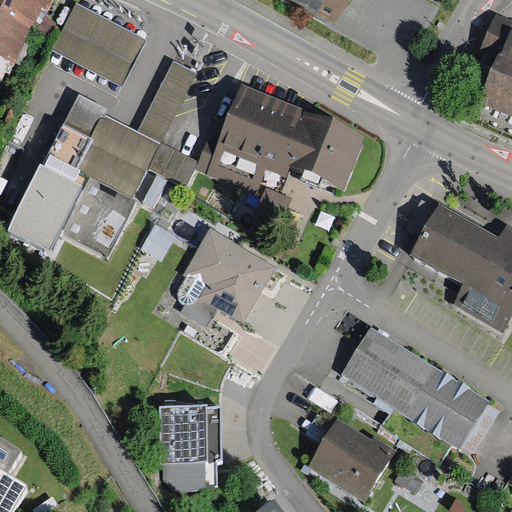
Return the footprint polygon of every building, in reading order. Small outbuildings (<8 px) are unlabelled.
[(0,0),(0,56),(15,64),(33,22),(35,24),(42,9),(49,12),(54,0),(0,0)] [(121,86),(146,39),(76,3),(53,50),(121,86)] [(478,101),(511,115),(511,20),(497,14),(478,59),(493,65),(478,101)] [(60,233),(106,256),(136,202),(133,198),(148,168),(184,186),(197,161),(162,144),(199,72),(173,59),(137,131),(104,114),(106,109),(80,96),(44,167),(41,166),(8,232),(50,253),(60,233)] [(321,177),(345,187),(367,134),(241,83),(216,143),(207,139),(194,172),(287,210),(292,198),(281,193),(293,165),(305,170),(301,179),(318,186),(321,177)] [(497,239),(439,205),(410,254),(464,286),(452,308),(500,336),(511,316),(511,230),(505,226),(497,239)] [(241,326),(275,268),(209,230),(183,276),(186,278),(179,289),(179,294),(179,300),(183,304),(187,304),(182,312),(207,327),(215,311),(241,326)] [(487,403),(489,400),(370,327),(340,377),(459,450),(462,445),(474,425),(487,403)] [(487,403),(462,445),(475,453),(500,411),(487,403)] [(222,462),(220,405),(160,407),(159,463),(163,463),(165,498),(218,486),(217,461),(222,462)] [(337,418),(307,466),(364,501),(396,450),(374,436),(372,440),(337,418)] [(15,457),(0,449),(0,511),(12,511),(23,493),(1,482),(15,457)] [(456,500),(450,510),(452,511),(461,511),(466,505),(456,500)]
